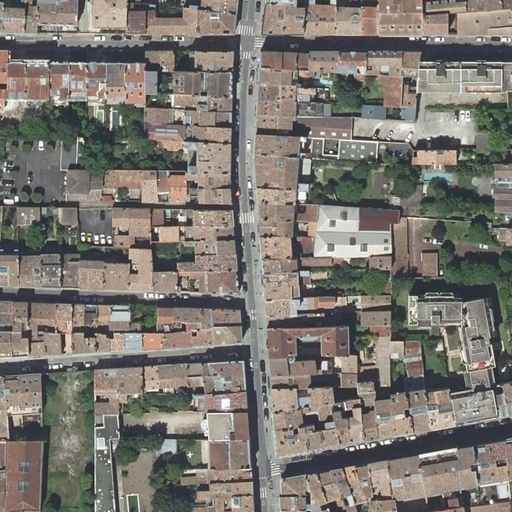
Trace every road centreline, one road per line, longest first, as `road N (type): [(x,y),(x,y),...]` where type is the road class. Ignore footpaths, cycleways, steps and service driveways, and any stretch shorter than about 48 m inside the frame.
road 1 (tertiary): [(246,42),(511,43)]
road 2 (residential): [(251,303),(242,167),(246,42)]
road 3 (residential): [(0,367),(254,350)]
road 4 (residential): [(511,426),(263,468)]
road 5 (residential): [(251,303),(0,292)]
road 6 (tertiary): [(0,40),(246,42)]
